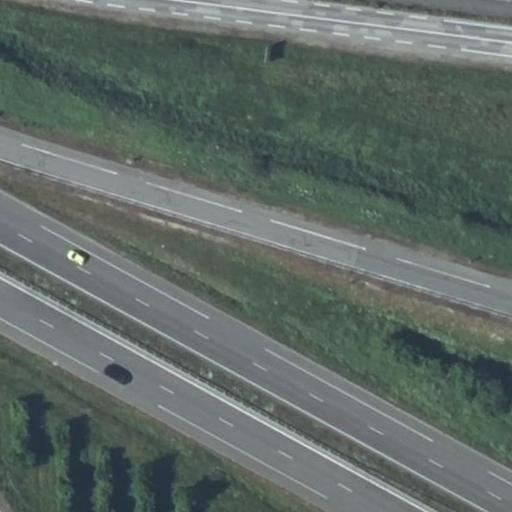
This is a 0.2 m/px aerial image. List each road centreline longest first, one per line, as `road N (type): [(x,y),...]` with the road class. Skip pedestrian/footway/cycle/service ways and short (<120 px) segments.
road 1 (trunk): [(511,505),(0,224)]
road 2 (trunk): [(511,302),(0,147)]
road 3 (trunk): [(0,298),(390,511)]
road 4 (tertiary): [(511,45),(164,0)]
